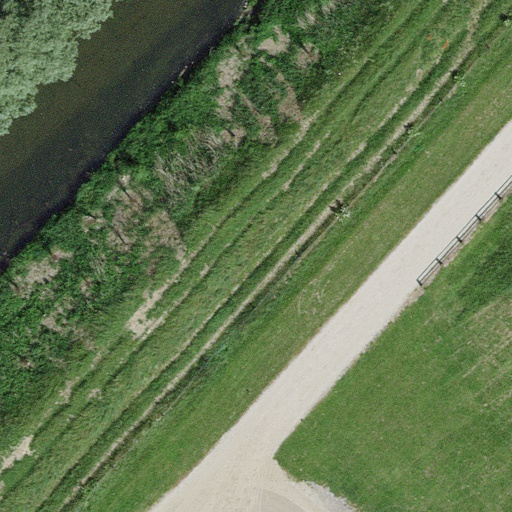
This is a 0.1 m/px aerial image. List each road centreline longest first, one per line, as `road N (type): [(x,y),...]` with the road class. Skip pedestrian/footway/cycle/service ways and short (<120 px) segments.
road 1 (track): [(0,483),(431,0)]
road 2 (track): [(511,152),(182,511)]
